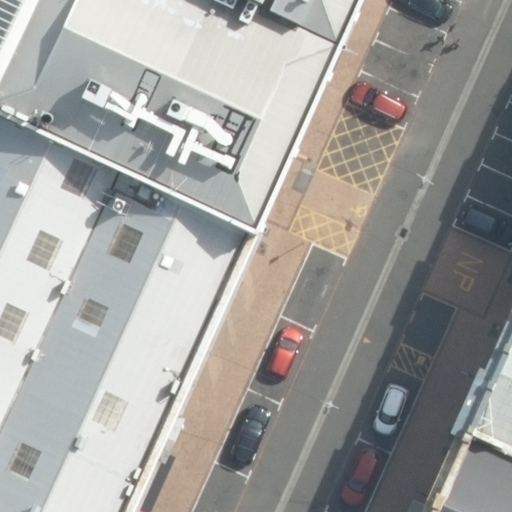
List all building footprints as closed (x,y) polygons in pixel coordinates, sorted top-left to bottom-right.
[(0,0),(0,117),(118,168),(254,232),(361,0),(0,0)] [(0,117),(0,417),(118,168),(0,117)] [(0,511),(121,511),(254,232),(118,168),(0,417),(0,511)] [(511,325),(490,375),(485,373),(455,439),(459,441),(465,444),(468,437),(511,455),(511,325)] [(511,511),(511,455),(468,437),(465,444),(459,441),(427,511),(511,511)]
